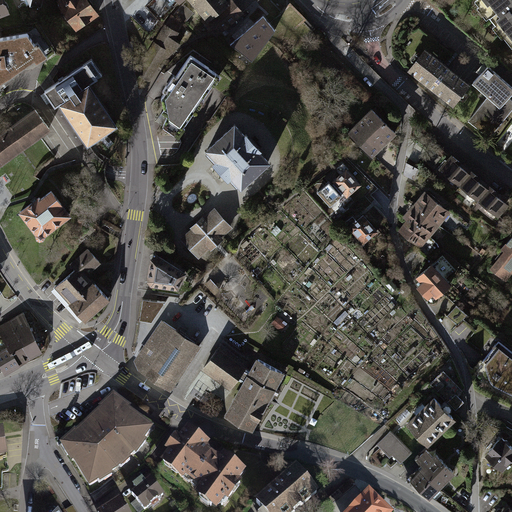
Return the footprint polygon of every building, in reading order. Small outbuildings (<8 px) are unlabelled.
[(0,0),(0,20),(8,18),(0,0)] [(21,0),(26,10),(35,12),(37,0),(21,0)] [(87,0),(72,0),(60,9),(78,35),(101,19),(87,0)] [(233,0),(188,0),(214,31),(218,36),(245,13),(241,8),(233,0)] [(511,0),(485,0),(511,35),(511,0)] [(293,33),(307,19),(291,3),(277,17),(293,33)] [(186,23),(194,13),(184,4),(172,15),(186,23)] [(172,15),(137,73),(150,81),(161,62),(165,64),(179,40),(177,38),(186,23),(172,15)] [(275,32),(263,19),(230,47),(252,63),(275,32)] [(0,92),(2,92),(51,58),(41,44),(38,46),(30,35),(0,40),(0,92)] [(426,51),(410,69),(453,105),(469,87),(426,51)] [(224,73),(193,52),(164,95),(167,110),(173,114),(165,127),(181,138),(224,73)] [(93,61),(46,93),(49,98),(57,109),(60,107),(89,149),(120,128),(91,86),(104,77),(93,61)] [(511,98),(511,92),(488,73),(472,92),(485,103),(470,122),(491,140),(511,113),(511,104),(509,102),(511,98)] [(35,110),(0,135),(0,164),(49,128),(35,110)] [(375,111),(348,137),(371,160),(397,135),(375,111)] [(234,125),(205,152),(241,192),(271,164),(234,125)] [(452,157),(440,172),(500,221),(510,208),(499,199),(502,196),(490,187),(488,190),(479,183),(481,180),(471,172),(469,175),(461,168),(463,165),(452,157)] [(405,177),(415,182),(420,172),(406,165),(405,177)] [(350,171),(334,184),(346,200),(362,187),(350,171)] [(33,207),(20,217),(40,244),(73,219),(53,192),(40,202),(36,205),(33,207)] [(452,215),(426,193),(404,220),(408,223),(398,234),(421,253),(452,215)] [(338,199),(329,206),(335,213),(344,206),(338,199)] [(215,208),(180,239),(199,260),(233,229),(215,208)] [(365,217),(346,233),(361,251),(380,235),(365,217)] [(511,241),(490,269),(508,283),(511,278),(511,241)] [(88,248),(73,262),(79,269),(86,276),(101,263),(88,248)] [(154,256),(150,289),(179,293),(186,277),(154,256)] [(443,258),(417,280),(421,285),(416,289),(428,303),(433,299),(436,302),(451,289),(445,282),(456,273),(443,258)] [(79,269),(55,291),(87,325),(111,303),(86,276),(79,269)] [(166,305),(143,301),(140,324),(152,326),(166,305)] [(457,309),(448,320),(458,329),(468,319),(457,309)] [(23,313),(0,326),(0,331),(7,344),(19,365),(44,350),(23,313)] [(164,321),(136,361),(140,369),(166,388),(196,343),(168,324),(164,321)] [(19,365),(7,344),(0,347),(0,361),(6,372),(19,365)] [(282,372),(258,359),(252,371),(244,367),(218,347),(213,354),(204,367),(230,386),(239,393),(227,416),(251,429),(282,372)] [(511,361),(500,353),(485,369),(491,385),(493,387),(495,389),(511,397),(511,361)] [(444,375),(431,388),(456,414),(464,406),(457,398),(462,393),(444,375)] [(433,394),(404,420),(426,444),(455,418),(433,394)] [(142,441),(150,430),(114,403),(104,412),(105,413),(99,419),(94,423),(94,422),(66,447),(90,486),(102,478),(101,477),(109,472),(110,473),(127,458),(128,459),(133,454),(132,453),(137,449),(136,448),(141,441),(142,441)] [(206,447),(208,444),(188,429),(178,443),(173,443),(168,449),(170,453),(163,462),(183,477),(186,474),(191,474),(200,481),(202,486),(199,489),(199,493),(202,495),(205,494),(213,500),(212,503),(216,506),(219,504),(225,497),(230,496),(238,486),(237,481),(244,471),(224,456),(222,459),(213,458),(213,457),(211,455),(209,455),(206,447)] [(413,457),(392,433),(377,447),(397,471),(413,457)] [(511,451),(502,443),(485,463),(505,480),(511,471),(511,451)] [(410,478),(428,496),(454,471),(436,453),(433,456),(425,448),(416,457),(424,465),(410,478)] [(264,511),(294,511),(317,493),(297,469),(257,503),(264,511)] [(144,510),(163,495),(150,479),(145,483),(142,479),(134,486),(137,490),(132,494),(144,510)] [(388,511),(369,493),(350,511),(388,511)] [(127,511),(119,500),(100,511),(127,511)]
